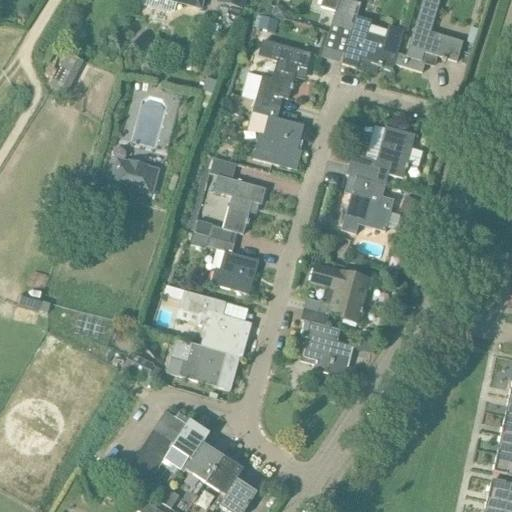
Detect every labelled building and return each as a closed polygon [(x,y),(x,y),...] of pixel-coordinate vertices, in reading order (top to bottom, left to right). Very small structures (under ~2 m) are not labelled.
[(174,13),(177,3),(200,10),(202,0),(138,0),(137,4),(139,7),(171,16),(174,13)] [(245,0),(219,0),(219,1),(243,8),(245,0)] [(341,30),(349,2),(343,0),(321,0),(319,8),(334,13),(330,27),(341,30)] [(397,55),(393,66),(421,75),(424,65),(433,68),(436,58),(441,60),(440,61),(445,63),(446,61),(456,64),(462,44),(430,34),(440,1),(436,0),(422,0),(406,58),(397,55)] [(349,2),(341,30),(351,33),(341,66),(371,75),(375,73),(376,68),(381,70),(382,68),(392,71),(393,66),(397,55),(404,33),(388,28),(384,39),(368,35),(371,23),(356,18),(360,5),(349,2)] [(269,7),(266,16),(271,18),(271,19),(283,23),(285,16),(282,8),(275,6),(274,9),(269,7)] [(262,20),(260,30),(272,33),(275,23),(262,20)] [(310,56),(290,51),(262,43),(258,58),(276,63),(271,82),(260,79),(254,103),(279,110),(282,101),(287,102),(290,92),(292,92),(293,87),(291,87),(293,79),(301,81),(303,71),(306,71),(310,56)] [(61,68),(51,88),(67,97),(84,64),(68,55),(66,59),(61,68)] [(203,88),(201,92),(211,96),(216,83),(206,80),(203,88)] [(189,82),(181,102),(177,109),(190,115),(193,108),(195,109),(201,92),(203,88),(189,82)] [(249,113),(252,101),(235,97),(231,110),(237,112),(238,110),(249,113)] [(276,120),(279,110),(254,103),(251,113),(268,118),(263,137),(259,136),(255,151),(294,162),(303,128),(276,120)] [(351,156),(348,168),(373,174),(374,168),(388,172),(387,177),(402,181),(405,171),(407,171),(408,166),(418,169),(422,154),(411,150),(414,137),(398,133),(400,124),(388,121),(386,130),(384,129),(383,131),(375,162),(353,156),(351,156)] [(355,180),(344,218),(340,233),(354,237),(357,227),(373,232),(373,231),(384,234),(393,202),(381,198),(384,188),(370,184),(373,174),(348,168),(345,177),(355,180)] [(108,198),(147,209),(153,186),(115,175),(108,198)] [(208,238),(234,245),(237,236),(242,237),(245,227),(247,227),(248,223),(246,222),(251,204),(261,207),(265,191),(215,178),(211,192),(231,198),(222,230),(212,227),(208,238)] [(406,198),(398,213),(413,220),(415,216),(420,219),(428,201),(421,198),(418,204),(406,198)] [(209,286),(229,292),(248,297),(258,263),(231,255),(234,245),(208,238),(208,239),(197,237),(195,246),(223,254),(218,272),(213,270),(209,286)] [(309,251),(306,264),(322,268),(325,255),(309,251)] [(351,255),(349,263),(361,266),(363,259),(351,255)] [(302,312),(328,318),(329,315),(343,319),(342,322),(357,326),(360,315),(361,316),(362,311),(361,310),(368,281),(314,267),(309,286),(333,292),(329,307),(305,301),(302,312)] [(183,293),(168,288),(166,287),(163,295),(181,300),(178,312),(201,318),(198,327),(212,331),(207,351),(239,360),(241,361),(251,326),(222,318),(226,305),(183,293)] [(197,287),(195,296),(201,297),(203,289),(197,287)] [(18,299),(15,309),(38,315),(38,313),(47,316),(49,307),(18,299)] [(299,339),(305,341),(299,364),(313,367),(312,372),(344,380),(352,349),(336,345),(339,333),(325,329),(328,318),(302,312),(300,322),(303,323),(299,339)] [(191,346),(186,364),(186,365),(170,360),(165,375),(229,393),(239,360),(207,351),(191,346)] [(128,358),(120,375),(128,379),(131,372),(133,373),(142,377),(138,386),(151,391),(154,385),(160,370),(152,366),(153,365),(130,354),(128,358)] [(278,373),(275,387),(298,393),(301,379),(278,373)] [(179,437),(185,427),(165,413),(158,423),(179,437)] [(511,420),(504,418),(500,437),(511,439),(511,420)] [(173,446),(179,437),(158,423),(152,433),(173,446)] [(179,437),(173,446),(167,456),(164,461),(164,462),(183,474),(185,472),(202,446),(208,436),(188,423),(185,427),(179,437)] [(146,442),(167,456),(173,446),(152,433),(146,442)] [(499,441),(496,456),(511,458),(511,439),(500,437),(499,441)] [(167,456),(146,442),(140,451),(162,466),(164,461),(167,456)] [(222,459),(202,446),(185,472),(205,485),(222,459)] [(140,451),(134,461),(156,475),(158,471),(162,466),(140,451)] [(493,468),(492,475),(511,479),(511,458),(496,456),(493,468)] [(242,472),(222,459),(205,485),(225,498),(236,482),(242,472)] [(156,475),(134,461),(127,470),(150,485),(156,475)] [(146,490),(150,485),(127,470),(121,480),(135,489),(137,485),(146,490)] [(244,511),(256,495),(236,482),(225,498),(218,509),(223,511),(244,511)] [(488,492),(486,503),(511,508),(511,487),(490,482),(488,492)] [(162,506),(171,493),(163,488),(155,501),(162,506)] [(177,498),(171,493),(162,506),(169,511),(177,498)] [(131,507),(138,511),(141,511),(147,504),(137,497),(131,507)] [(483,511),(511,511),(511,508),(486,503),(483,511)]
